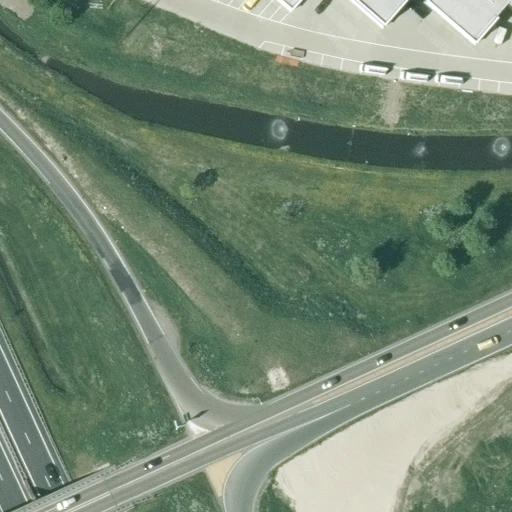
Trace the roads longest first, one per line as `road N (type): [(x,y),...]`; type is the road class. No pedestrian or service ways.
road 1 (trunk): [(280,350),(153,230),(0,109)]
road 2 (trunk): [(364,511),(378,465),(408,417),(511,340)]
road 3 (primary): [(511,299),(353,360)]
road 4 (primary): [(369,396),(511,328)]
road 5 (primary): [(250,407),(132,473),(118,489)]
road 6 (primary): [(118,489),(141,489),(266,443)]
road 7 (trunk): [(59,511),(0,381)]
